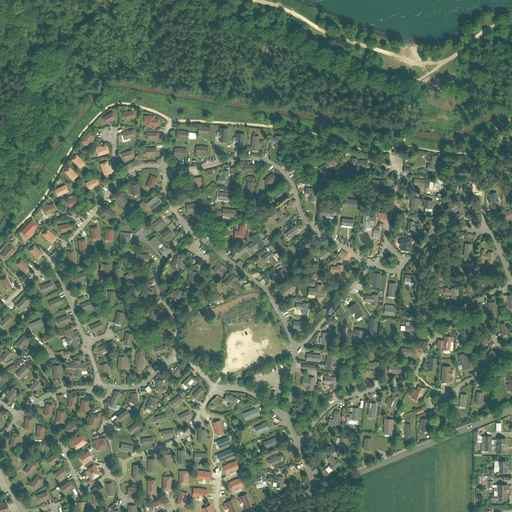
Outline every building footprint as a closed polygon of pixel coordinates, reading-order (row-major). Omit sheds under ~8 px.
[(135,111),(122,115),(124,121),(136,118),(135,111)] [(108,124),(118,120),(114,113),(104,117),(108,124)] [(155,115),(145,116),(145,123),(155,123),(155,127),(161,127),(161,118),(156,119),(155,115)] [(122,133),(125,140),(136,137),(134,129),(122,133)] [(210,130),(197,129),(197,138),(209,139),(210,130)] [(160,133),(146,132),(146,140),(160,140),(160,133)] [(86,148),(96,139),(90,133),(80,141),(86,148)] [(228,133),(220,133),(219,143),(227,144),(228,133)] [(244,135),(235,134),(234,144),(244,145),(244,135)] [(261,137),(253,136),(252,151),(260,151),(261,137)] [(273,148),(281,148),(281,137),(273,137),(273,148)] [(209,146),(196,145),(196,155),(208,156),(209,146)] [(99,157),(109,153),(107,147),(96,150),(99,157)] [(187,149),(174,149),(174,157),(187,157),(187,149)] [(133,150),(121,155),(123,162),(135,157),(133,150)] [(436,170),(438,157),(430,156),(428,169),(436,170)] [(77,157),(72,162),(79,169),(84,164),(77,157)] [(369,162),(354,160),(353,167),(368,169),(369,162)] [(459,175),(461,163),(455,162),(455,164),(451,164),(450,169),(454,170),(453,174),(459,175)] [(110,171),(107,163),(100,166),(103,173),(110,171)] [(330,164),(319,169),(322,175),(326,173),(328,178),(333,176),(331,171),(332,170),(330,164)] [(414,169),(404,168),(403,175),(412,177),(414,169)] [(75,176),(71,169),(64,173),(69,180),(75,176)] [(263,183),(269,188),(277,181),(271,175),(263,183)] [(158,179),(151,176),(147,186),(154,189),(158,179)] [(230,177),(218,177),(218,186),(230,186),(230,177)] [(96,178),(86,184),(90,191),(100,185),(96,178)] [(391,180),(376,178),(375,185),(390,187),(391,180)] [(430,180),(415,179),(414,185),(424,186),(424,188),(429,188),(430,180)] [(441,191),(443,180),(435,179),(434,190),(441,191)] [(256,182),(248,181),(247,192),(255,193),(256,182)] [(140,183),(131,186),(134,198),(143,196),(140,183)] [(466,185),(461,185),(460,191),(472,193),(473,186),(470,186),(470,184),(466,184),(466,185)] [(57,197),(68,193),(65,186),(54,191),(57,197)] [(318,189),(306,188),(305,195),(310,195),(309,201),(315,201),(316,195),(317,196),(318,189)] [(497,192),(487,194),(491,209),(500,207),(497,192)] [(122,193),(115,198),(122,208),(129,203),(122,193)] [(274,200),(279,206),(287,199),(281,193),(274,200)] [(382,210),(385,195),(378,194),(375,209),(382,210)] [(161,202),(157,196),(146,204),(151,210),(161,202)] [(214,203),(229,204),(229,197),(215,196),(214,203)] [(76,197),(67,201),(70,208),(80,203),(76,197)] [(417,212),(418,199),(406,198),(404,211),(417,212)] [(357,209),(359,200),(346,199),(345,207),(357,209)] [(434,201),(425,200),(424,209),(433,210),(434,201)] [(52,203),(41,209),(44,216),(56,210),(52,203)] [(198,203),(186,205),(188,214),(199,212),(198,203)] [(457,205),(446,214),(454,222),(464,214),(457,205)] [(117,215),(106,207),(100,214),(111,222),(117,215)] [(222,216),(236,219),(238,212),(223,209),(222,216)] [(335,211),(323,210),(322,218),(334,219),(335,211)] [(281,228),(290,220),(285,215),(282,218),(277,212),(274,214),(279,220),(276,222),(281,228)] [(361,225),(374,227),(376,217),(363,215),(361,225)] [(165,223),(160,217),(152,224),(157,230),(165,223)] [(342,219),(342,227),(354,228),(354,219),(342,219)] [(408,221),(407,233),(413,234),(413,230),(421,231),(421,223),(408,221)] [(21,232),(27,238),(36,228),(31,222),(21,232)] [(150,232),(142,223),(137,226),(138,228),(133,232),(137,236),(142,232),(145,236),(150,232)] [(374,238),(380,238),(380,233),(382,233),(383,227),(385,227),(386,223),(380,223),(380,225),(377,225),(377,228),(375,228),(374,238)] [(71,224),(58,227),(60,234),(72,231),(71,224)] [(246,239),(247,226),(240,225),(240,232),(234,232),(234,238),(246,239)] [(300,231),(296,225),(284,234),(289,240),(300,231)] [(97,227),(90,228),(91,240),(100,239),(97,227)] [(173,234),(168,227),(160,234),(165,240),(173,234)] [(114,230),(106,229),(105,242),(112,243),(114,230)] [(43,235),(51,244),(56,239),(48,230),(43,235)] [(133,234),(121,233),(120,242),(132,243),(133,234)] [(163,245),(155,235),(149,240),(157,250),(163,245)] [(260,237),(249,245),(254,253),(266,244),(260,237)] [(310,243),(305,237),(294,246),(298,252),(310,243)] [(412,240),(400,239),(399,246),(401,246),(400,250),(411,252),(412,240)] [(86,240),(78,241),(80,253),(88,252),(86,240)] [(471,244),(464,243),(463,256),(470,257),(471,244)] [(15,250),(8,244),(0,254),(7,259),(15,250)] [(30,251),(39,260),(44,255),(35,246),(30,251)] [(331,253),(326,248),(315,256),(319,262),(331,253)] [(339,256),(346,259),(349,252),(342,249),(339,256)] [(275,256),(271,251),(261,259),(265,264),(269,261),(273,266),(277,262),(273,257),(275,256)] [(491,252),(479,251),(477,264),(490,266),(491,252)] [(75,253),(66,254),(68,263),(77,262),(75,253)] [(150,255),(136,254),(135,261),(149,263),(150,255)] [(183,259),(174,257),(171,270),(180,272),(183,259)] [(31,268),(21,259),(16,265),(25,274),(31,268)] [(220,280),(230,270),(220,263),(212,271),(220,280)] [(100,276),(107,277),(110,266),(103,264),(100,276)] [(276,273),(281,279),(292,272),(287,265),(276,273)] [(339,274),(339,266),(328,268),(328,276),(339,274)] [(135,269),(124,277),(127,282),(132,279),(135,284),(140,281),(136,276),(138,274),(135,269)] [(196,272),(190,271),(186,285),(192,286),(193,280),(198,281),(199,276),(195,275),(196,272)] [(74,284),(86,279),(84,272),(72,277),(74,284)] [(237,279),(232,273),(222,283),(228,289),(231,285),(237,291),(241,287),(235,281),(237,279)] [(374,273),(372,287),(379,288),(381,274),(374,273)] [(404,282),(416,283),(417,276),(404,275),(404,282)] [(6,278),(0,280),(0,281),(4,290),(10,287),(6,278)] [(473,281),(469,280),(467,286),(472,287),(471,290),(480,291),(482,281),(474,279),(473,281)] [(54,289),(51,282),(41,286),(44,294),(54,289)] [(293,283),(282,291),(286,296),(297,288),(293,283)] [(395,298),(396,284),(389,283),(387,297),(395,298)] [(316,289),(310,288),(309,295),(325,298),(327,290),(322,289),(322,285),(317,284),(316,289)] [(449,289),(445,288),(444,294),(448,295),(447,298),(456,299),(458,289),(450,287),(449,289)] [(184,294),(179,289),(171,298),(177,303),(184,294)] [(147,304),(154,294),(148,290),(141,300),(147,304)] [(116,293),(108,291),(106,303),(114,305),(116,293)] [(258,292),(253,298),(263,307),(268,301),(258,292)] [(378,305),(379,296),(371,295),(370,305),(378,305)] [(511,295),(502,296),(503,302),(505,302),(506,309),(511,308),(511,295)] [(25,297),(16,307),(21,312),(30,302),(25,297)] [(63,305),(59,297),(49,302),(52,309),(63,305)] [(92,300),(81,305),(84,312),(95,307),(92,300)] [(310,304),(297,302),(296,309),(303,310),(302,314),(308,315),(310,304)] [(496,302),(487,304),(488,316),(497,315),(496,302)] [(394,305),(385,304),(384,315),(394,315),(394,305)] [(362,314),(357,305),(350,309),(356,318),(362,314)] [(432,315),(433,307),(422,306),(421,313),(432,315)] [(157,322),(163,311),(156,307),(150,318),(157,322)] [(115,324),(122,325),(124,314),(117,312),(115,324)] [(13,319),(8,315),(0,323),(0,325),(4,329),(13,319)] [(67,316),(56,321),(59,328),(71,323),(67,316)] [(41,318),(30,323),(33,331),(45,327),(41,318)] [(378,320),(371,319),(369,334),(376,335),(378,320)] [(302,321),(296,321),(295,329),(306,330),(307,321),(302,320),(302,321)] [(101,322),(90,326),(92,333),(104,329),(101,322)] [(406,338),(415,338),(416,323),(407,322),(407,328),(405,328),(405,334),(406,334),(406,338)] [(346,337),(347,324),(340,323),(338,336),(346,337)] [(467,324),(460,323),(458,334),(466,335),(467,324)] [(507,323),(499,325),(501,336),(509,334),(507,323)] [(159,331),(162,336),(172,330),(168,324),(159,331)] [(66,338),(62,340),(64,347),(67,346),(69,350),(79,346),(72,330),(64,333),(66,338)] [(361,345),(363,332),(355,331),(354,344),(361,345)] [(134,334),(126,333),(124,345),(130,346),(134,334)] [(329,334),(322,333),(321,344),(328,345),(329,334)] [(488,340),(482,335),(474,344),(480,349),(488,340)] [(16,345),(21,350),(29,342),(24,337),(16,345)] [(451,340),(444,339),(443,351),(450,351),(451,340)] [(113,342),(98,348),(101,355),(116,348),(113,342)] [(155,347),(157,354),(168,351),(166,344),(155,347)] [(400,356),(413,357),(414,349),(400,348),(400,356)] [(498,353),(492,348),(484,357),(490,362),(498,353)] [(138,352),(136,351),(133,364),(141,366),(144,353),(143,353),(143,351),(139,349),(138,352)] [(13,354),(8,350),(1,358),(6,362),(13,354)] [(326,356),(320,356),(319,362),(326,363),(325,369),(334,370),(335,367),(339,368),(339,363),(336,362),(337,354),(326,353),(326,356)] [(465,354),(458,356),(461,367),(468,365),(465,354)] [(317,357),(304,355),(303,364),(316,365),(317,357)] [(438,358),(429,357),(428,370),(437,371),(438,358)] [(380,375),(382,363),(375,362),(375,365),(368,364),(367,370),(374,371),(374,374),(380,375)] [(87,363),(67,363),(67,374),(75,374),(75,377),(81,377),(82,372),(87,372),(87,363)] [(106,364),(100,366),(103,377),(109,375),(106,364)] [(175,375),(180,368),(175,364),(169,371),(175,375)] [(402,366),(389,365),(389,374),(402,374),(402,366)] [(29,370),(25,366),(16,375),(20,380),(29,370)] [(451,367),(442,366),(441,382),(450,383),(451,377),(452,377),(453,370),(451,370),(451,367)] [(350,373),(349,385),(357,386),(359,374),(350,373)] [(195,386),(199,382),(191,375),(183,383),(190,389),(193,385),(195,386)] [(337,388),(338,377),(332,376),(331,378),(325,378),(324,384),(331,385),(331,387),(337,388)] [(313,392),(316,378),(309,377),(308,380),(304,379),(302,386),(307,387),(306,391),(313,392)] [(43,384),(38,379),(30,388),(35,392),(43,384)] [(420,402),(426,389),(417,385),(412,399),(420,402)] [(206,392),(201,387),(192,396),(197,401),(206,392)] [(18,392),(12,388),(5,398),(11,402),(18,392)] [(485,389),(477,388),(476,400),(484,401),(485,389)] [(122,394),(116,391),(109,407),(115,409),(122,394)] [(468,395),(460,394),(458,406),(466,407),(468,395)] [(78,396),(70,395),(68,407),(76,408),(78,396)] [(184,401),(180,395),(170,403),(174,408),(184,401)] [(229,407),(233,410),(239,400),(234,397),(233,398),(228,395),(225,400),(231,403),(229,407)] [(396,409),(401,397),(395,395),(393,399),(389,397),(387,403),(389,404),(388,406),(396,409)] [(157,399),(151,397),(146,409),(152,412),(157,399)] [(89,400),(82,399),(80,412),(87,413),(89,400)] [(376,405),(365,403),(365,409),(370,410),(369,415),(375,416),(376,405)] [(53,407),(45,406),(44,417),(52,418),(53,407)] [(360,408),(353,407),(351,420),(358,421),(360,408)] [(256,409),(244,414),(247,420),(259,415),(256,409)] [(66,411),(58,410),(56,422),(64,424),(66,411)] [(117,417),(121,423),(131,416),(127,410),(117,417)] [(444,411),(436,410),(435,422),(443,423),(444,411)] [(192,417),(189,411),(179,416),(181,422),(192,417)] [(169,420),(167,413),(155,416),(157,423),(169,420)] [(342,415),(335,413),(334,419),(329,418),(328,425),(341,427),(342,420),(340,420),(342,415)] [(100,417),(93,414),(88,425),(95,428),(100,417)] [(33,419),(26,418),(25,427),(32,427),(33,419)] [(429,418),(420,419),(421,432),(429,431),(429,418)] [(393,420),(384,419),(383,435),(392,436),(393,420)] [(220,420),(213,423),(217,434),(224,432),(220,420)] [(79,427),(75,421),(67,427),(71,433),(79,427)] [(270,429),(268,422),(256,427),(258,433),(270,429)] [(127,430),(131,435),(141,428),(137,423),(127,430)] [(411,424),(403,425),(403,437),(411,437),(411,424)] [(44,439),(45,426),(38,425),(36,438),(44,439)] [(207,430),(199,430),(198,442),(206,443),(207,430)] [(19,437),(12,435),(10,445),(18,446),(19,437)] [(86,441),(82,436),(73,442),(77,447),(86,441)] [(491,436),(482,436),(483,442),(483,450),(491,450),(491,436)] [(45,445),(49,450),(57,443),(53,437),(47,443),(45,445)] [(106,437),(94,439),(96,451),(108,449),(106,437)] [(229,437),(217,442),(219,448),(231,443),(229,437)] [(279,443),(276,437),(264,442),(266,448),(279,443)] [(349,438),(340,437),(338,447),(347,448),(349,438)] [(372,439),(364,438),(363,450),(370,451),(372,439)] [(506,438),(496,438),(496,452),(506,452),(506,438)] [(132,453),(134,446),(122,444),(121,451),(132,453)] [(24,447),(17,457),(23,462),(30,452),(24,447)] [(234,448),(218,454),(221,461),(237,455),(234,448)] [(93,457),(89,452),(80,459),(84,464),(93,457)] [(208,453),(196,453),(195,461),(208,461),(208,453)] [(46,461),(50,466),(59,459),(56,454),(46,461)] [(172,455),(164,455),(164,467),(172,467),(172,455)] [(281,455),(270,460),(272,466),(284,461),(281,455)] [(333,457),(328,461),(331,464),(329,466),(333,470),(341,464),(337,459),(336,460),(333,457)] [(31,460),(24,471),(30,475),(38,465),(31,460)] [(240,469),(236,460),(223,465),(226,474),(240,469)] [(507,460),(498,460),(498,472),(507,471),(507,460)] [(101,473),(94,464),(84,471),(91,480),(101,473)] [(68,472),(64,467),(54,474),(58,479),(68,472)] [(188,471),(180,471),(180,484),(188,484),(188,471)] [(206,481),(211,482),(212,472),(197,471),(196,480),(199,480),(199,481),(206,482),(206,481)] [(37,476),(30,486),(36,491),(43,480),(37,476)] [(172,477),(164,476),(163,491),(172,491),(172,477)] [(281,489),(284,477),(279,476),(278,479),(274,478),(273,483),(277,483),(276,488),(281,489)] [(245,486),(242,477),(228,483),(231,491),(245,486)] [(156,479),(147,479),(147,493),(156,492),(156,479)] [(61,489),(64,494),(74,488),(70,483),(61,489)] [(507,484),(497,484),(497,495),(497,500),(507,500),(507,484)] [(138,487),(126,487),(126,495),(138,495),(138,487)] [(201,491),(195,490),(194,497),(201,498),(201,500),(206,500),(207,490),(201,490),(201,491)] [(50,498),(48,492),(35,496),(38,503),(50,498)] [(188,494),(180,492),(177,505),(185,506),(188,494)] [(248,494),(238,497),(243,510),(253,507),(248,494)] [(99,496),(92,497),(93,507),(100,506),(99,496)] [(161,499),(148,505),(151,511),(155,511),(165,508),(161,499)] [(237,511),(233,500),(224,503),(227,511),(237,511)] [(0,511),(9,511),(6,502),(0,503),(0,511)]
